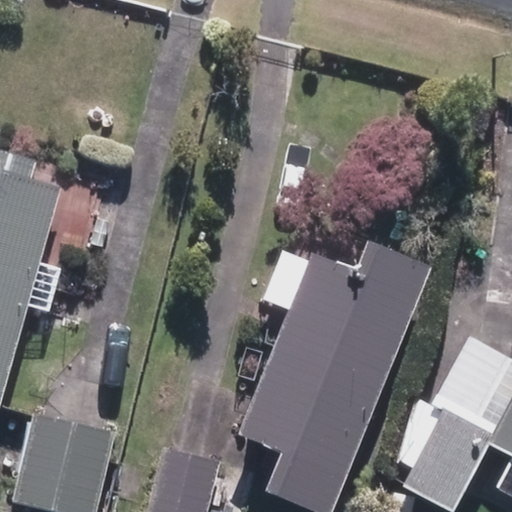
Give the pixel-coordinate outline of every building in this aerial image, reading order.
[(88,153),(129,165),(134,151),(93,138),(88,153)] [(0,405),(7,407),(66,189),(0,171),(0,405)] [(248,434),(352,475),(424,296),(320,254),(248,434)] [(408,484),(458,511),(459,511),(495,444),(511,452),(511,412),(505,426),(485,415),(511,362),(511,355),(473,335),(436,404),(447,410),(408,484)] [(19,502),(61,511),(103,511),(121,433),(39,414),(19,502)] [(153,511),(255,511),(265,471),(168,449),(153,511)]
